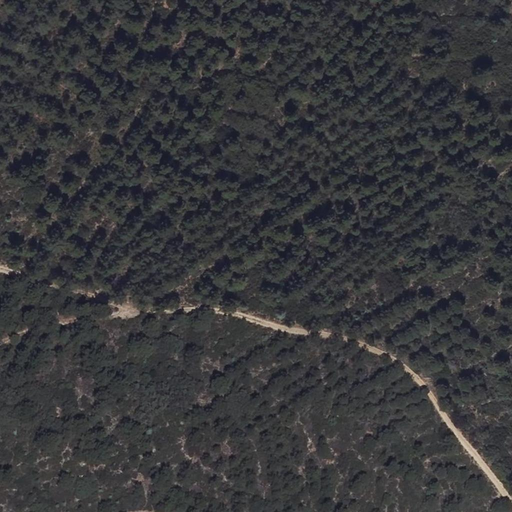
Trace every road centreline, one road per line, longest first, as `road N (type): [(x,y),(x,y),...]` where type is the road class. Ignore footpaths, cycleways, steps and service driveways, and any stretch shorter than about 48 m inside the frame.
road 1 (track): [(125,306),(249,316),(358,341),(400,362),(511,508)]
road 2 (track): [(0,268),(125,306),(49,322),(0,348)]
